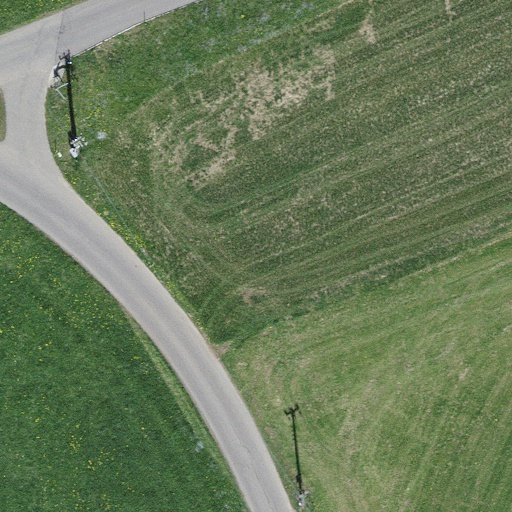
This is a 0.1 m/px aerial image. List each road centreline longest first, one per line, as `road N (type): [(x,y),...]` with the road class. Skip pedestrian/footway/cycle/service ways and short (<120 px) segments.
road 1 (unclassified): [(272,511),(214,389),(177,337),(42,198)]
road 2 (unclassified): [(42,198),(27,144),(27,50)]
road 3 (unclassified): [(157,0),(27,50)]
